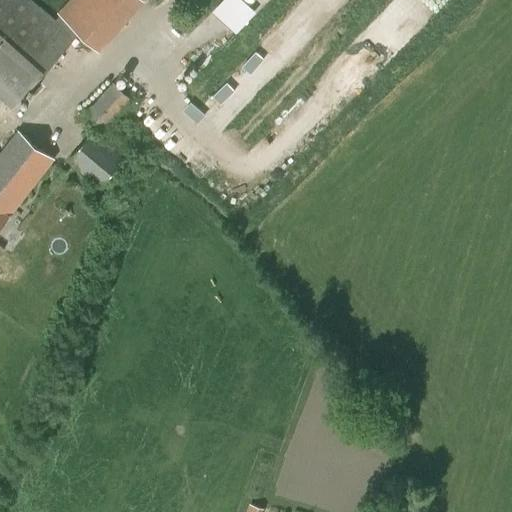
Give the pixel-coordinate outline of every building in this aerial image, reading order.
[(0,0),(0,100),(11,111),(75,39),(30,0),(0,0)] [(60,15),(80,33),(98,49),(140,0),(71,0),(59,14),(60,15)] [(176,31),(168,39),(183,52),(191,44),(176,31)] [(104,129),(133,100),(113,81),(84,110),(104,129)] [(11,214),(54,159),(18,130),(0,153),(0,227),(11,214)] [(97,130),(69,162),(99,187),(126,155),(97,130)]
